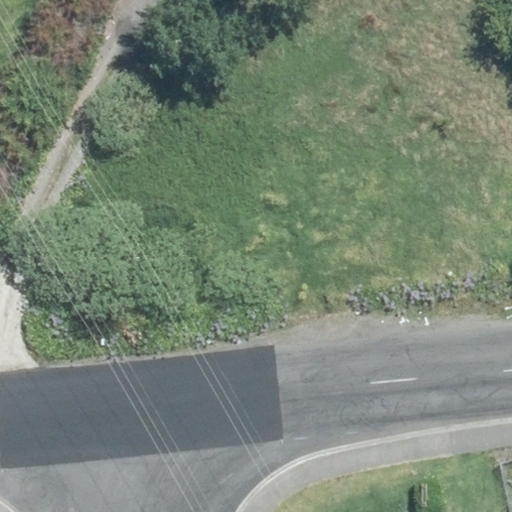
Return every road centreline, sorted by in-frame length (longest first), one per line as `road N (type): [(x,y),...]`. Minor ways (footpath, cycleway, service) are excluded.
road 1 (tertiary): [(3,511),(140,435),(374,383),(511,369)]
road 2 (unknown): [(167,0),(62,193),(23,310),(26,498)]
